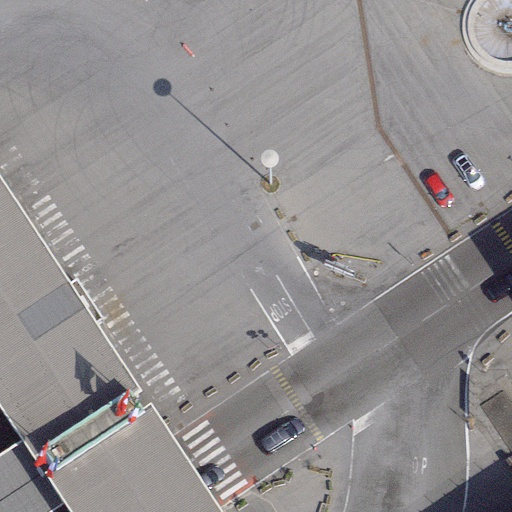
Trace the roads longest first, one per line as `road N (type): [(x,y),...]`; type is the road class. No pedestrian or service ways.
road 1 (motorway): [(129,511),(433,315)]
road 2 (motorway): [(396,511),(412,425),(412,345),(433,315)]
